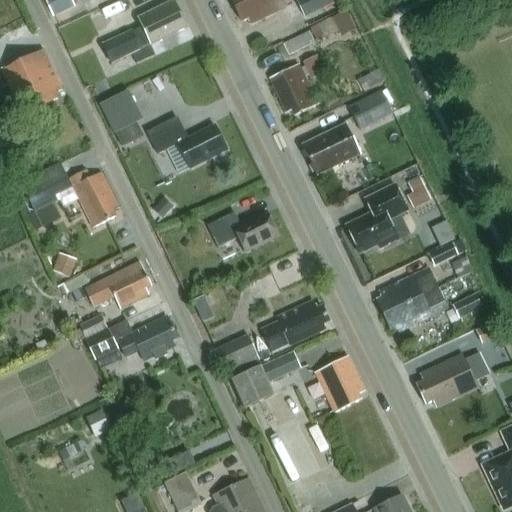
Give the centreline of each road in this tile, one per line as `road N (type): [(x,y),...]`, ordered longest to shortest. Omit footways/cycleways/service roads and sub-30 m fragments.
road 1 (tertiary): [(455,511),(204,0)]
road 2 (residential): [(33,0),(276,511)]
